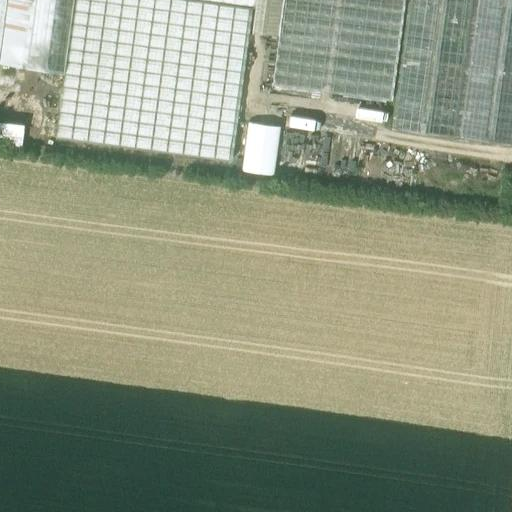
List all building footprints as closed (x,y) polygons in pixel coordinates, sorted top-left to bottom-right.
[(0,0),(0,64),(27,68),(35,0),(0,0)] [(72,0),(35,0),(27,68),(63,73),(72,0)] [(72,0),(63,73),(64,74),(55,138),(231,162),(251,8),(254,8),(251,33),(279,37),(283,0),(72,0)] [(404,0),(283,0),(279,37),(272,87),(391,102),(404,0)] [(472,0),(409,0),(392,130),(454,138),(472,0)] [(511,0),(472,0),(454,138),(511,145),(511,0)] [(23,125),(0,122),(0,147),(21,149),(23,125)] [(280,127),(248,123),(241,171),(274,175),(280,127)]
